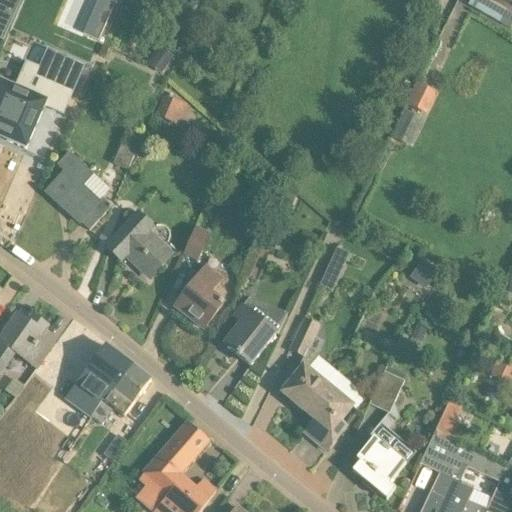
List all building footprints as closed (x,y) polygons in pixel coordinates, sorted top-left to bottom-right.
[(0,0),(0,43),(2,44),(21,0),(0,0)] [(136,0),(127,0),(125,5),(134,9),(138,0),(136,0)] [(511,27),(511,15),(484,0),(472,0),(469,7),(510,31),(511,27)] [(511,3),(506,0),(484,0),(511,15),(511,3)] [(91,23),(85,36),(99,42),(104,29),(91,23)] [(103,46),(99,56),(105,59),(110,49),(103,46)] [(161,49),(148,66),(161,76),(174,59),(161,49)] [(27,66),(15,91),(0,84),(0,140),(26,152),(45,108),(63,116),(84,68),(64,60),(56,79),(27,66)] [(416,85),(406,107),(426,116),(436,95),(416,85)] [(164,97),(156,117),(176,126),(180,118),(182,119),(188,107),(164,97)] [(410,148),(423,122),(404,112),(391,139),(410,148)] [(121,147),(113,166),(128,172),(135,154),(121,147)] [(98,205),(82,190),(94,177),(69,154),(57,167),(64,175),(46,195),(58,206),(79,224),(78,225),(79,226),(80,225),(89,233),(111,209),(101,201),(98,205)] [(291,210),(298,196),(298,195),(287,186),(284,191),(278,205),(291,210)] [(150,280),(170,258),(147,236),(152,230),(136,217),(106,251),(121,264),(126,258),(150,280)] [(183,257),(198,264),(211,236),(196,229),(183,257)] [(313,241),(303,244),(306,253),(316,250),(313,241)] [(336,250),(325,276),(338,281),(349,256),(336,250)] [(422,262),(410,280),(427,291),(439,273),(422,262)] [(221,283),(206,271),(175,310),(203,332),(223,307),(210,296),(221,283)] [(250,369),(276,337),(242,309),(234,320),(244,328),(226,350),(250,369)] [(0,371),(14,352),(38,369),(54,347),(42,338),(48,329),(33,318),(28,325),(17,317),(0,341),(0,377),(2,374),(0,373),(0,371)] [(318,360),(308,351),(318,330),(304,323),(290,353),(303,359),(299,368),(303,370),(281,396),(305,415),(327,389),(310,375),(318,360)] [(420,343),(425,330),(416,326),(410,339),(420,343)] [(75,408),(94,422),(121,385),(123,385),(133,370),(106,350),(78,387),(86,393),(75,408)] [(511,368),(498,361),(490,377),(510,387),(511,383),(511,368)] [(121,385),(94,422),(101,427),(112,412),(123,421),(151,384),(133,370),(123,385),(121,385)] [(389,416),(404,383),(384,374),(369,407),(389,416)] [(352,410),(327,389),(305,415),(322,429),(312,442),(326,453),(344,431),(339,426),(352,410)] [(449,404),(433,439),(444,443),(445,443),(457,418),(470,424),(474,416),(449,404)] [(28,448),(64,458),(72,429),(36,419),(28,448)] [(159,460),(143,478),(138,483),(145,489),(136,501),(148,511),(201,511),(215,493),(209,488),(201,497),(179,477),(209,444),(188,426),(172,445),(171,444),(157,459),(159,460)] [(118,437),(104,456),(113,463),(127,444),(118,437)] [(501,480),(503,476),(506,470),(445,443),(444,443),(433,439),(429,447),(501,480)] [(405,467),(373,441),(356,462),(359,465),(352,474),(352,475),(353,474),(386,502),(385,502),(386,503),(395,492),(389,488),(405,467)] [(486,511),(488,510),(488,504),(481,497),(473,496),(475,493),(459,485),(466,470),(499,485),(501,480),(429,447),(420,467),(443,477),(425,511),(486,511)] [(506,470),(503,476),(511,480),(511,461),(506,470)] [(499,485),(488,510),(486,511),(511,511),(511,480),(503,476),(501,480),(499,485)]
